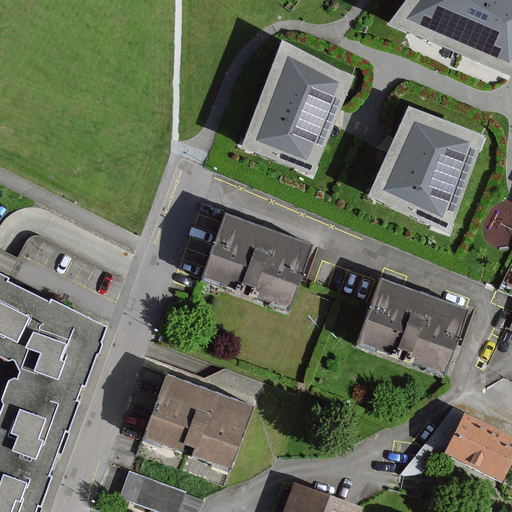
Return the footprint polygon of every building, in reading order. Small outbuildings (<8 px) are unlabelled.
[(511,0),(407,0),(391,21),(428,38),(511,74),(511,71),(511,0)] [(307,175),(341,84),(275,50),(239,150),(307,175)] [(475,141),(402,114),(365,198),(443,232),(475,141)] [(287,302),(307,248),(227,218),(207,272),(287,302)] [(0,352),(18,362),(0,412),(0,511),(38,511),(107,327),(0,274),(0,352)] [(443,368),(463,312),(384,283),(364,339),(443,368)] [(230,464),(251,409),(169,379),(148,433),(230,464)] [(511,438),(466,417),(449,452),(504,478),(511,460),(511,438)] [(122,496),(163,511),(176,511),(184,493),(131,472),(122,496)] [(297,486),(287,511),(355,511),(357,508),(297,486)]
